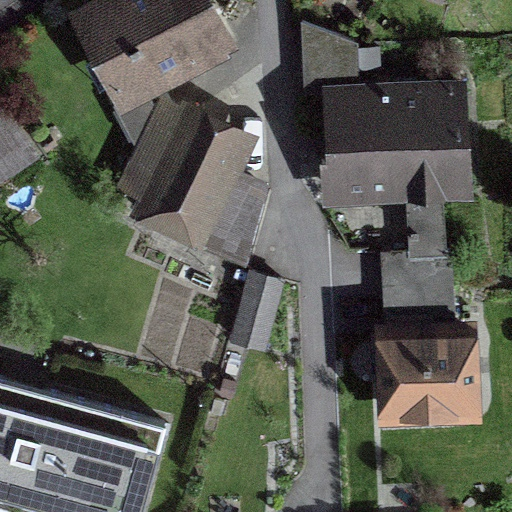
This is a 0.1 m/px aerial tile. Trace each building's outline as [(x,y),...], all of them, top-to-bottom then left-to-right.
[(117,102),(140,146),(155,114),(142,89),(227,45),(203,0),(109,0),(85,13),(128,96),(117,102)] [(391,250),(393,281),(452,278),(450,246),(443,247),(439,187),(466,185),(459,81),(329,89),(334,157),(322,158),(323,176),(324,178),(325,180),(326,182),(327,184),(329,185),(330,186),(332,187),(335,188),(337,188),(349,187),(349,192),(409,188),(412,248),(391,250)] [(156,112),(155,114),(140,146),(126,175),(155,189),(145,211),(246,260),(268,187),(226,167),(241,135),(164,98),(157,112),(156,112)] [(5,106),(0,108),(0,179),(38,154),(5,106)] [(282,277),(252,269),(235,337),(264,345),(282,277)] [(395,314),(408,314),(408,328),(455,326),(452,278),(393,281),(395,314)] [(455,326),(408,328),(385,329),(388,410),(470,407),(467,326),(455,326)] [(0,499),(34,509),(39,490),(85,503),(82,511),(140,511),(166,419),(0,374),(0,499)]
